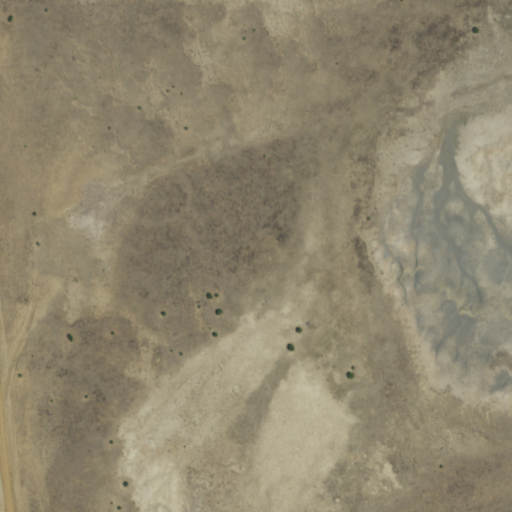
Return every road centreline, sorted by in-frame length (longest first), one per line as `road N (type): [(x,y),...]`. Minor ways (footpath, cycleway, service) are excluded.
road 1 (track): [(0,184),(21,335),(511,156)]
road 2 (track): [(40,511),(21,335)]
